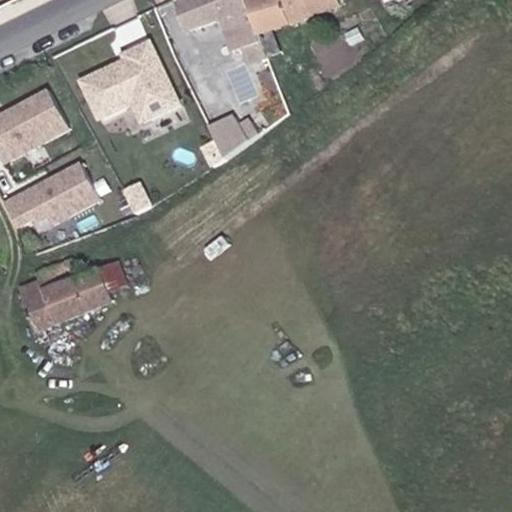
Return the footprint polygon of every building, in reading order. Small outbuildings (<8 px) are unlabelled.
[(225,0),(191,14),(201,38),(254,17),(283,83),(296,79),(291,66),(296,64),(286,38),(353,11),(348,0),(225,0)] [(134,62),(135,66),(137,70),(130,74),(128,69),(92,88),(110,127),(144,111),(153,130),(191,111),(162,49),(134,62)] [(137,70),(135,66),(128,69),(130,74),(137,70)] [(8,116),(0,119),(0,138),(15,168),(81,134),(61,95),(11,121),(8,116)] [(246,123),(220,137),(235,167),(269,141),(263,128),(251,134),(246,123)] [(111,205),(92,169),(17,208),(30,232),(43,225),(50,237),(111,205)] [(132,201),(143,223),(159,215),(148,193),(132,201)] [(134,302),(116,262),(87,274),(82,265),(48,279),(51,288),(43,292),(46,298),(32,305),(46,336),(134,302)]
